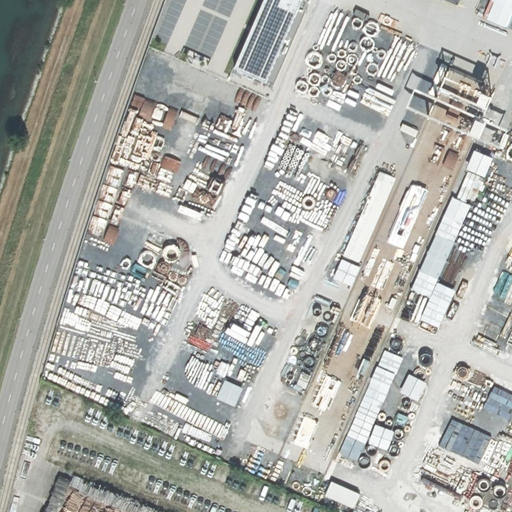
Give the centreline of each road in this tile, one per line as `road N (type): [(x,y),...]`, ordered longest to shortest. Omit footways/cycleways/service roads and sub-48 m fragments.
road 1 (unknown): [(186,511),(457,0)]
road 2 (unclassified): [(0,427),(139,0)]
